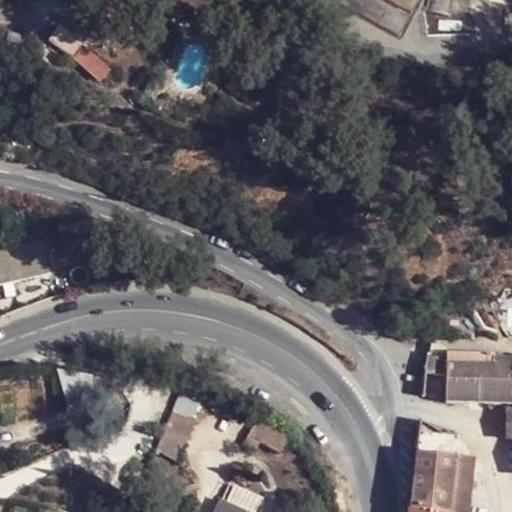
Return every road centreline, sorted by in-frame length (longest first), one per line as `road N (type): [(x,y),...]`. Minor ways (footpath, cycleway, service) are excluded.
road 1 (residential): [(357,432),(387,383),(365,337),(239,261),(70,187),(0,174)]
road 2 (primary): [(357,432),(294,360),(217,322),(139,305),(0,335)]
